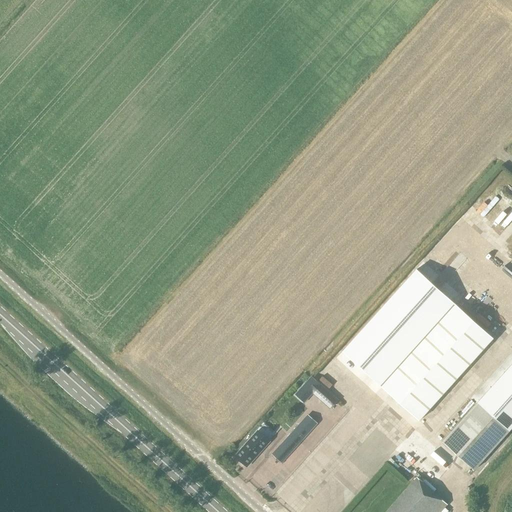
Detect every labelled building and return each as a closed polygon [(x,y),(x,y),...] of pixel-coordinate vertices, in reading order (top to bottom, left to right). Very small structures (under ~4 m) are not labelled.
[(417,269),(342,352),(382,386),(419,420),(493,338),(456,304),(417,269)] [(511,364),(477,403),(509,432),(511,428),(511,364)] [(311,376),(298,391),(307,399),(312,393),(320,384),(311,376)] [(477,403),(442,441),(474,470),(509,432),(477,403)] [(272,454),(281,462),(317,423),(308,415),(272,454)] [(236,456),(247,466),(269,441),(258,431),(236,456)] [(425,468),(386,511),(440,511),(455,495),(425,468)]
